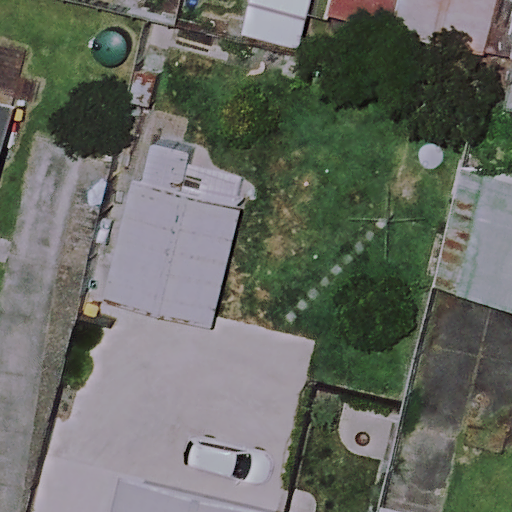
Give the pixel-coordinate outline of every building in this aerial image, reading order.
[(501,0),(337,0),(334,18),(490,52),(501,0)] [(0,177),(17,112),(0,107),(0,177)] [(253,176),(151,148),(110,293),(212,322),(253,176)] [(511,177),(466,169),(442,287),(511,300),(511,177)] [(269,511),(125,480),(118,511),(269,511)]
